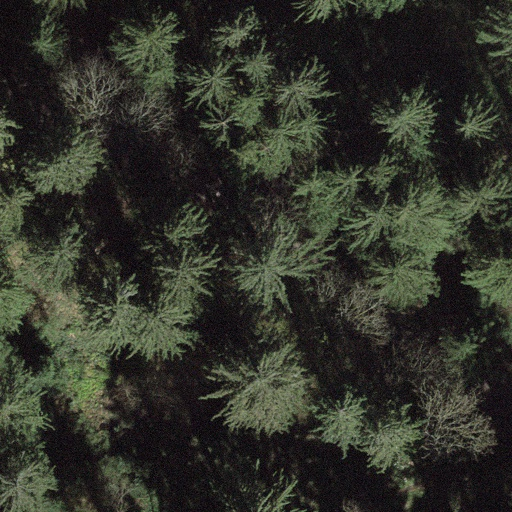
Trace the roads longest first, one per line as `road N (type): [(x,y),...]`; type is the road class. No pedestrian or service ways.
road 1 (track): [(31,0),(82,47),(148,142),(328,278),(444,385),(511,405)]
road 2 (track): [(148,142),(0,107)]
